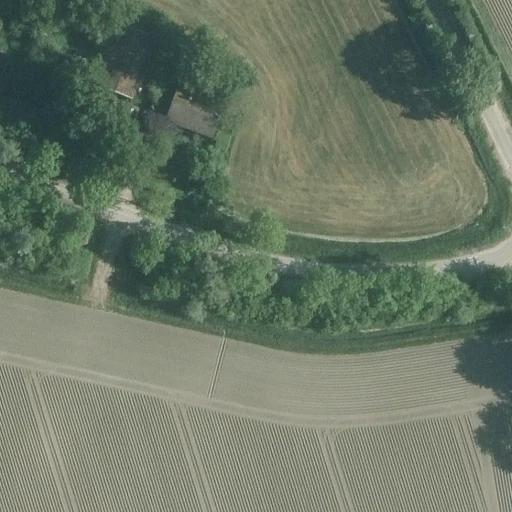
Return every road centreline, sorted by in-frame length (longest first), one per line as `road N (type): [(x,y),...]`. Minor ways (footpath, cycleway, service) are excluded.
road 1 (unclassified): [(0,171),(245,255),(310,269),(379,273),(511,252)]
road 2 (unclassified): [(511,167),(432,0)]
